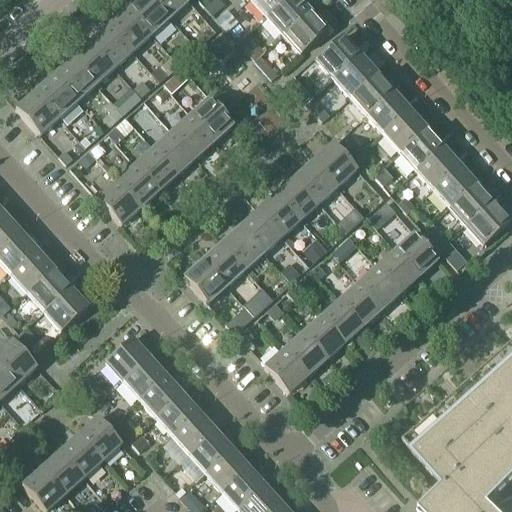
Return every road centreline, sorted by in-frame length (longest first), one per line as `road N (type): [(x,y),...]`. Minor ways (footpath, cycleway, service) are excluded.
road 1 (residential): [(292,460),(0,158)]
road 2 (residential): [(292,460),(510,259)]
road 3 (residential): [(511,189),(350,0)]
